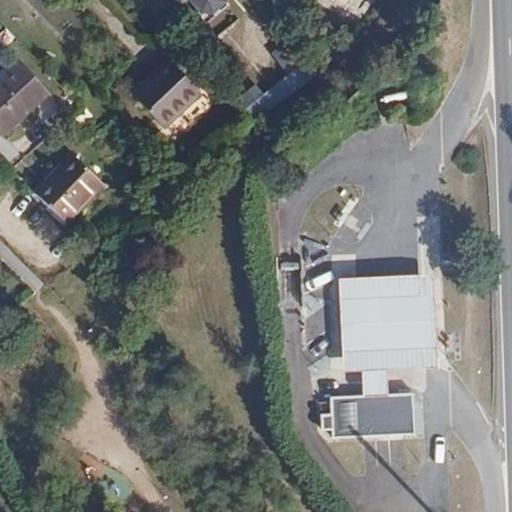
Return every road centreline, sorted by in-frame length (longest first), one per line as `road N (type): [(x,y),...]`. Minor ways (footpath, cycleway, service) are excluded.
road 1 (primary): [(480,0),(466,98),(407,186)]
road 2 (primary): [(439,402),(491,463),(493,511)]
